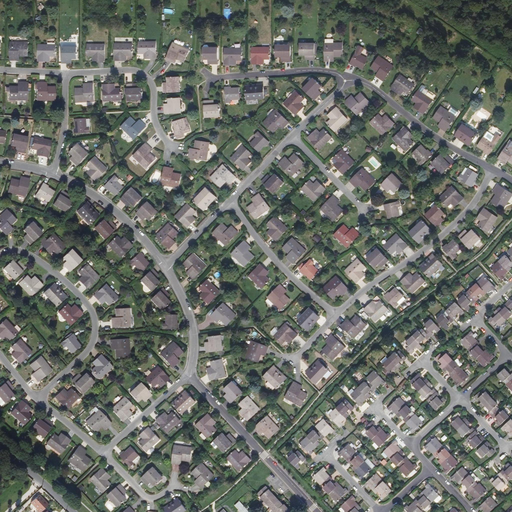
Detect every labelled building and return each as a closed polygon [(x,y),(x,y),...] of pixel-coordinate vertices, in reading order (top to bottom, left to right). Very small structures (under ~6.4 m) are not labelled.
[(375,15),(376,8),(365,6),(364,13),(375,15)] [(27,56),(28,43),(10,42),(9,61),(16,61),(16,56),(19,56),(27,56)] [(156,59),(156,42),(138,42),(138,54),(144,54),(147,54),(146,59),(156,59)] [(314,54),(314,42),(304,42),(304,45),(299,45),(299,54),(305,54),(308,54),(308,59),(314,59),(314,54)] [(184,63),(189,50),(172,43),(165,60),(171,62),(173,58),(175,59),(184,63)] [(342,57),(342,43),(324,43),(324,61),(331,61),(331,57),(334,57),(342,57)] [(104,60),(104,44),(87,44),(87,56),(92,56),(95,56),(95,61),(104,60)] [(132,56),(132,45),(115,44),(114,61),(124,61),(124,56),(127,56),(132,56)] [(55,57),(55,46),(38,45),(37,62),(47,62),(47,57),(49,57),(55,57)] [(217,64),(217,48),(207,48),(206,46),(203,46),(202,48),(202,60),(208,60),(211,60),(211,64),(217,64)] [(290,62),(290,46),(280,46),(280,49),(275,48),(274,57),(280,58),(283,58),(283,62),(290,62)] [(77,59),(77,48),(62,47),(62,64),(69,64),(69,59),(71,59),(77,59)] [(368,60),(359,55),(363,49),(359,47),(348,64),(351,66),(352,65),(362,70),(368,60)] [(269,60),(269,48),(252,48),(252,65),(261,65),(261,60),(264,60),(269,60)] [(242,61),(242,49),(224,49),(224,66),(233,66),(234,61),(236,61),(242,61)] [(383,82),(393,67),(378,56),(370,68),(377,73),(380,74),(377,78),(383,82)] [(414,85),(399,75),(390,89),(398,94),(400,90),(402,92),(407,95),(414,85)] [(180,92),(179,83),(177,83),(176,77),(167,78),(168,83),(168,86),(163,86),(163,93),(180,92)] [(318,91),(321,87),(315,80),(311,84),(309,83),(303,89),(314,100),(319,95),(316,93),(318,91)] [(27,101),(27,83),(20,83),(20,87),(18,87),(9,87),(8,101),(27,101)] [(55,101),(55,87),(47,87),(44,87),(44,83),(37,83),(37,101),(55,101)] [(94,102),(93,84),(86,84),(86,88),(84,89),(75,89),(76,103),(94,102)] [(143,97),(142,89),(137,89),(134,89),(134,84),(127,85),(128,101),(137,101),(137,98),(143,97)] [(121,101),(120,89),(115,89),(113,89),(112,85),(103,85),(104,102),(121,101)] [(264,99),(264,87),(251,88),(251,85),(245,85),(246,100),(264,99)] [(239,99),(238,88),(227,88),(227,87),(224,87),(225,103),(230,103),(230,100),(239,99)] [(298,106),(300,104),(304,100),(295,91),(283,104),(295,116),(302,109),(298,106)] [(421,93),(418,91),(411,101),(416,104),(418,105),(415,109),(423,115),(432,101),(421,93)] [(357,115),(370,103),(361,92),(354,98),(352,100),(349,97),(345,102),(357,115)] [(181,113),(181,104),(178,104),(178,98),(168,99),(169,104),(169,107),(164,107),(165,114),(181,113)] [(220,114),(219,105),(214,106),(211,106),(211,101),(204,101),(205,118),(214,117),(214,114),(220,114)] [(445,132),(455,117),(458,113),(451,108),(448,112),(440,107),(433,119),(440,123),(442,125),(440,128),(445,132)] [(334,132),(347,120),(336,108),(329,114),(332,118),(330,120),(326,123),(334,132)] [(279,126),(281,124),(284,127),(289,122),(276,110),(264,123),(273,133),(279,126)] [(394,123),(387,116),(383,120),(382,118),(378,114),(369,122),(381,135),(394,123)] [(133,140),(145,127),(141,122),(138,125),(136,123),(130,117),(120,127),(133,140)] [(85,118),(74,119),(75,130),(74,130),(74,133),(89,132),(89,127),(90,127),(89,118),(86,119),(85,118)] [(191,133),(189,128),(186,128),(184,120),(173,123),(176,133),(174,133),(175,137),(177,136),(178,140),(184,138),(184,135),(191,133)] [(457,132),(455,135),(466,142),(464,144),(469,147),(477,135),(462,125),(459,123),(455,130),(457,132)] [(413,143),(409,140),(407,137),(411,134),(404,127),(392,139),(404,152),(413,143)] [(319,150),(332,138),(324,129),(319,134),(318,135),(314,132),(307,138),(319,150)] [(489,155),(501,137),(496,134),(495,136),(488,131),(484,137),(484,136),(477,146),(486,152),(485,153),(489,155)] [(267,146),(269,143),(258,132),(254,136),(256,138),(250,144),(258,152),(266,145),(267,146)] [(24,152),(28,136),(18,135),(18,137),(12,136),(10,145),(16,146),(18,147),(17,151),(24,152)] [(466,142),(455,135),(454,137),(464,144),(466,142)] [(48,156),(51,140),(34,136),(31,148),(37,149),(40,150),(39,155),(48,156)] [(207,160),(209,142),(196,140),(195,149),(194,151),(190,151),(189,157),(207,160)] [(511,165),(511,148),(511,145),(511,142),(510,141),(507,145),(497,160),(502,164),(505,161),(507,162),(511,165)] [(89,152),(83,146),(81,148),(77,144),(70,151),(74,154),(76,156),(73,159),(78,164),(89,152)] [(146,170),(156,159),(149,153),(147,152),(150,148),(145,144),(133,157),(146,170)] [(428,153),(420,145),(412,153),(419,159),(416,162),(420,166),(431,154),(429,152),(428,153)] [(247,158),(251,154),(243,146),(231,159),(243,170),(249,164),(245,160),(247,158)] [(355,163),(343,150),(335,158),(339,162),(341,164),(337,168),(343,174),(355,163)] [(292,177),(304,163),(294,154),(288,160),(287,162),(283,159),(278,164),(292,177)] [(442,174),(454,163),(449,158),(446,161),(444,159),(440,155),(433,161),(437,165),(435,167),(442,174)] [(108,169),(95,157),(87,165),(93,170),(89,174),(97,181),(108,169)] [(236,177),(223,164),(211,177),(221,187),(227,180),(229,178),(232,181),(236,177)] [(179,188),(181,175),(173,173),(170,173),(171,169),(164,168),(161,185),(179,188)] [(458,179),(471,187),(473,184),(472,184),(478,174),(468,168),(463,176),(461,174),(458,179)] [(376,182),(363,169),(350,181),(355,186),(357,183),(359,185),(365,191),(376,182)] [(280,187),(278,185),(281,181),(275,174),(271,179),(269,180),(266,178),(261,182),(273,194),(280,187)] [(116,195),(124,187),(117,181),(119,179),(115,175),(105,186),(108,189),(108,188),(116,195)] [(396,183),(398,181),(391,175),(379,186),(384,191),(388,188),(390,189),(393,193),(400,187),(396,183)] [(24,197),(29,179),(22,177),(21,181),(18,181),(10,179),(7,192),(24,197)] [(313,202),(325,189),(318,183),(315,186),(313,185),(309,181),(301,189),(313,202)] [(47,202),(53,192),(44,187),(45,186),(42,184),(34,197),(38,200),(40,198),(47,202)] [(511,195),(511,193),(497,185),(494,191),(497,193),(496,195),(491,202),(503,210),(508,202),(511,195)] [(141,200),(137,196),(139,194),(132,187),(121,199),(126,204),(129,201),(131,203),(135,206),(141,200)] [(214,195),(206,187),(193,200),(204,211),(208,207),(206,204),(214,195)] [(452,187),(439,199),(447,207),(451,203),(453,201),(456,205),(463,199),(452,187)] [(270,208),(260,193),(254,197),(257,201),(255,202),(247,207),(255,219),(270,208)] [(208,207),(216,198),(214,195),(206,204),(208,207)] [(65,214),(74,200),(68,196),(65,200),(63,198),(59,196),(54,203),(59,206),(57,209),(65,214)] [(343,212),(337,206),(334,204),(337,201),(333,197),(320,210),(333,222),(343,212)] [(94,211),(86,202),(84,204),(92,213),(94,211)] [(152,211),(154,208),(148,202),(137,214),(141,218),(144,215),(146,217),(150,221),(156,215),(152,211)] [(386,209),(389,219),(400,217),(398,208),(400,207),(399,203),(384,206),(385,209),(386,209)] [(430,207),(432,209),(434,211),(438,207),(434,203),(430,207)] [(98,215),(94,211),(92,213),(84,204),(75,212),(88,225),(98,215)] [(192,217),(196,212),(188,204),(176,217),(187,229),(194,222),(190,219),(192,217)] [(425,215),(436,227),(441,222),(438,219),(440,217),(444,214),(438,207),(434,211),(432,209),(425,215)] [(9,225),(15,219),(6,209),(0,214),(0,229),(5,235),(12,228),(9,225)] [(488,233),(497,218),(483,209),(479,217),(482,219),(481,222),(478,226),(488,233)] [(276,241),(288,229),(275,217),(267,225),(271,229),(273,231),(270,234),(276,241)] [(103,240),(115,229),(111,224),(107,227),(105,225),(102,221),(95,227),(99,231),(97,233),(103,240)] [(422,221),(409,233),(417,241),(425,233),(427,235),(431,231),(422,221)] [(224,246),(237,233),(232,228),(229,231),(227,229),(221,223),(211,233),(224,246)] [(30,244),(43,233),(36,226),(34,228),(30,224),(24,230),(27,234),(29,236),(26,239),(30,244)] [(172,240),(178,233),(168,224),(156,237),(169,249),(173,245),(170,242),(172,240)] [(347,249),(359,236),(354,231),(351,234),(350,232),(343,226),(334,236),(347,249)] [(470,249),(477,242),(475,240),(479,236),(472,230),(468,234),(467,236),(464,233),(459,238),(470,249)] [(418,243),(427,235),(425,233),(417,241),(418,243)] [(65,247),(53,234),(41,245),(47,252),(51,249),(53,251),(56,255),(65,247)] [(383,246),(391,255),(397,249),(401,253),(408,247),(397,234),(383,246)] [(317,243),(320,239),(316,235),(312,238),(317,243)] [(120,258),(132,246),(125,240),(122,243),(120,241),(116,237),(108,245),(120,258)] [(305,251),(292,238),(283,248),(289,254),(291,256),(288,259),(293,264),(305,251)] [(454,254),(461,248),(453,240),(445,247),(444,246),(442,248),(452,260),(456,256),(454,254)] [(254,257),(248,251),(246,249),(249,246),(244,242),(231,255),(244,267),(254,257)] [(388,261),(377,249),(370,255),(372,257),(368,261),(373,267),(378,263),(379,262),(383,265),(388,261)] [(82,261),(76,254),(73,256),(69,252),(63,258),(67,262),(69,264),(66,267),(70,272),(82,261)] [(148,264),(141,257),(142,256),(139,253),(128,264),(131,267),(133,266),(139,272),(148,264)] [(193,278),(205,265),(192,253),(182,263),(189,269),(191,271),(188,274),(193,278)] [(426,265),(435,257),(433,255),(424,263),(426,265)] [(509,266),(511,263),(511,257),(509,259),(506,256),(499,262),(509,272),(511,269),(509,266)] [(430,278),(443,266),(435,257),(426,265),(424,263),(420,267),(430,278)] [(311,280),(321,268),(315,262),(314,263),(310,260),(305,265),(303,263),(299,268),(301,269),(300,271),(302,273),(303,272),(311,280)] [(363,278),(359,274),(362,272),(366,268),(358,260),(345,272),(356,284),(363,278)] [(13,280),(25,269),(20,264),(17,267),(15,265),(12,261),(5,267),(9,271),(7,273),(13,280)] [(504,276),(509,272),(499,262),(492,269),(502,281),(505,278),(504,276)] [(99,277),(87,264),(79,271),(83,275),(85,277),(81,281),(87,288),(99,277)] [(269,281),(265,276),(263,275),(266,271),(260,265),(248,277),(261,289),(269,281)] [(158,283),(155,280),(153,278),(156,275),(151,269),(140,281),(146,287),(148,286),(152,290),(158,283)] [(412,294),(424,281),(417,273),(413,277),(411,279),(407,275),(400,281),(412,294)] [(30,297),(42,285),(36,279),(32,282),(30,280),(26,276),(18,284),(30,297)] [(495,287),(484,276),(476,283),(485,293),(490,288),(492,290),(495,287)] [(348,290),(336,277),(323,289),(332,299),(339,293),(341,291),(343,294),(348,290)] [(209,303),(221,291),(208,279),(200,287),(204,291),(206,293),(202,297),(209,303)] [(62,292),(54,283),(52,285),(60,294),(62,292)] [(477,296),(480,293),(482,296),(485,293),(476,283),(470,289),(471,290),(468,293),(475,301),(478,298),(477,296)] [(118,297),(106,284),(94,295),(100,302),(104,298),(105,301),(109,305),(118,297)] [(55,307),(66,296),(62,292),(60,294),(52,285),(43,293),(55,307)] [(290,301),(284,295),(282,293),(285,290),(280,285),(267,298),(280,311),(290,301)] [(168,303),(164,299),(163,297),(166,294),(161,289),(150,300),(156,307),(158,305),(162,309),(168,303)] [(396,303),(402,297),(395,289),(387,296),(386,295),(383,297),(394,309),(398,305),(396,303)] [(475,301),(468,293),(465,295),(464,294),(457,300),(467,310),(470,307),(467,305),(470,302),(472,304),(475,301)] [(399,306),(406,300),(402,297),(396,303),(398,305),(399,306)] [(375,322),(388,310),(380,301),(376,305),(374,307),(370,304),(364,310),(375,322)] [(464,312),(455,302),(448,309),(449,309),(446,312),(454,320),(457,317),(455,315),(458,312),(461,315),(464,312)] [(511,314),(511,313),(509,310),(511,307),(507,302),(504,305),(506,307),(503,310),(500,307),(497,310),(506,320),(511,314)] [(236,316),(223,303),(211,316),(215,321),(218,318),(220,320),(226,326),(236,316)] [(83,315),(77,308),(73,312),(71,309),(67,306),(59,313),(71,326),(83,315)] [(309,325),(318,316),(310,307),(297,320),(308,330),(311,326),(309,325)] [(130,326),(129,308),(115,309),(115,318),(115,321),(111,321),(112,328),(130,326)] [(506,320),(497,310),(494,313),(497,316),(493,319),(492,317),(489,320),(493,325),(496,322),(497,323),(499,326),(506,320)] [(451,323),(454,320),(446,312),(446,311),(436,320),(445,330),(449,327),(446,324),(449,321),(451,323)] [(175,326),(175,315),(164,315),(164,325),(162,325),(161,329),(177,329),(177,326),(175,326)] [(311,326),(320,318),(318,316),(309,325),(311,326)] [(354,339),(366,326),(356,316),(350,322),(349,324),(345,321),(340,326),(354,339)] [(18,332),(6,319),(0,324),(0,337),(4,334),(6,336),(9,340),(18,332)] [(439,329),(430,319),(424,325),(428,329),(425,331),(429,336),(433,333),(431,332),(434,329),(436,332),(439,329)] [(298,335),(286,324),(274,337),(282,345),(286,341),(288,339),(291,342),(298,335)] [(429,336),(425,331),(422,329),(419,331),(418,330),(412,336),(419,344),(422,341),(423,342),(429,336)] [(469,348),(477,340),(473,335),(475,334),(472,331),(461,340),(469,349),(469,348)] [(81,346),(74,337),(75,337),(73,334),(61,343),(64,348),(66,346),(72,353),(81,346)] [(332,360),(345,347),(332,334),(327,339),(330,342),(328,344),(318,354),(321,356),(324,353),(332,360)] [(223,351),(222,341),(219,341),(218,336),(210,337),(210,342),(211,345),(206,346),(207,353),(223,351)] [(421,346),(419,344),(412,336),(406,342),(409,346),(406,349),(411,354),(414,351),(413,349),(416,346),(418,349),(421,346)] [(19,363),(32,352),(20,339),(11,347),(15,351),(17,353),(13,356),(19,363)] [(129,357),(128,339),(110,341),(111,347),(115,347),(115,349),(116,358),(129,357)] [(265,353),(267,347),(251,340),(244,357),(257,362),(260,354),(261,351),(265,353)] [(477,358),(484,351),(479,345),(481,344),(477,340),(469,348),(472,351),(471,351),(477,358)] [(177,358),(183,352),(173,342),(160,355),(172,368),(177,363),(174,360),(177,358)] [(484,366),(495,356),(492,353),(491,354),(486,350),(484,351),(477,358),(484,366)] [(403,361),(406,358),(401,353),(398,356),(395,352),(389,358),(398,368),(401,365),(398,362),(402,359),(403,361)] [(443,369),(452,360),(446,354),(442,357),(440,354),(435,359),(438,362),(439,361),(442,364),(440,366),(443,369)] [(100,379),(113,367),(101,355),(95,362),(98,365),(96,367),(92,371),(100,379)] [(52,371),(40,356),(29,365),(35,372),(37,374),(34,376),(38,381),(52,371)] [(226,376),(222,359),(221,360),(221,358),(216,360),(216,361),(210,362),(212,367),(213,370),(208,371),(210,380),(226,376)] [(398,368),(389,358),(382,364),(386,368),(383,370),(388,376),(391,372),(389,371),(392,368),(395,371),(398,368)] [(461,370),(452,360),(443,369),(445,372),(448,370),(451,373),(449,375),(452,378),(461,370)] [(329,371),(327,369),(328,367),(322,362),(320,363),(318,361),(314,365),(316,366),(307,375),(316,384),(329,371)] [(307,375),(316,366),(314,365),(306,374),(307,375)] [(282,375),(273,366),(271,368),(280,376),(282,375)] [(169,379),(158,367),(145,379),(152,387),(157,383),(158,382),(162,385),(169,379)] [(276,389),(286,379),(282,375),(280,376),(271,368),(263,377),(276,389)] [(511,378),(511,372),(510,374),(505,368),(498,375),(503,381),(507,378),(510,381),(511,378)] [(385,382),(374,370),(366,378),(370,382),(376,387),(380,383),(382,385),(385,382)] [(457,387),(468,377),(461,370),(452,378),(456,382),(455,384),(457,387)] [(419,391),(429,382),(426,379),(423,381),(420,378),(422,377),(419,373),(411,381),(414,384),(413,384),(419,391)] [(90,386),(87,384),(92,380),(86,374),(82,378),(80,380),(76,376),(72,380),(83,393),(90,386)] [(230,404),(242,392),(236,385),(237,385),(233,380),(224,389),(227,393),(229,395),(226,398),(230,404)] [(13,396),(9,391),(8,389),(11,387),(7,381),(0,386),(0,405),(0,406),(13,396)] [(300,406),(307,394),(299,390),(297,388),(299,384),(294,381),(284,396),(300,406)] [(372,391),(376,387),(370,382),(368,385),(364,381),(358,387),(367,397),(370,394),(367,392),(371,389),(372,391)] [(436,392),(433,389),(432,391),(428,387),(431,385),(429,382),(419,391),(425,398),(429,394),(431,397),(436,392)] [(151,395),(140,383),(133,390),(135,392),(131,396),(137,402),(141,398),(143,397),(146,400),(151,395)] [(367,397),(358,387),(350,394),(361,406),(364,403),(362,401),(367,397)] [(66,410),(79,397),(71,389),(67,393),(65,395),(61,391),(55,397),(66,410)] [(178,401),(187,393),(185,391),(176,399),(178,401)] [(485,405),(492,398),(485,391),(482,395),(479,392),(474,396),(477,400),(479,398),(482,401),(479,404),(482,407),(485,405)] [(436,409),(446,400),(443,397),(440,400),(437,397),(439,395),(436,392),(431,397),(434,399),(430,403),(436,409)] [(182,414),(195,402),(187,393),(178,401),(176,399),(172,403),(182,414)] [(260,409),(247,396),(239,404),(243,408),(245,410),(241,414),(247,421),(260,409)] [(397,414),(407,405),(399,397),(387,408),(390,412),(392,410),(397,414)] [(128,410),(132,406),(125,398),(112,409),(123,421),(130,415),(126,411),(128,410)] [(494,408),(498,404),(492,398),(485,405),(490,410),(489,412),(492,415),(497,411),(494,408)] [(28,412),(25,411),(29,407),(22,401),(11,413),(24,425),(32,416),(28,412)] [(354,408),(349,403),(346,405),(343,402),(337,408),(346,418),(349,415),(346,412),(349,409),(351,411),(354,408)] [(409,415),(413,412),(407,405),(397,414),(400,417),(402,415),(405,418),(403,420),(406,423),(411,418),(409,415)] [(346,418),(337,408),(328,415),(339,427),(342,424),(341,422),(346,418)] [(499,426),(509,417),(503,410),(499,413),(497,411),(492,415),(494,418),(496,417),(499,420),(496,422),(499,426)] [(111,424),(98,411),(85,423),(95,433),(101,427),(103,425),(106,428),(111,424)] [(167,433),(180,421),(172,412),(168,416),(167,418),(163,414),(156,421),(167,433)] [(458,430),(467,421),(464,418),(462,420),(459,417),(461,415),(458,412),(453,417),(456,420),(452,423),(458,430)] [(210,424),(214,420),(207,413),(195,425),(207,438),(216,430),(212,426),(210,424)] [(411,432),(422,422),(415,415),(411,418),(406,423),(411,428),(409,429),(411,432)] [(45,426),(43,424),(46,420),(40,416),(31,429),(38,435),(40,433),(44,436),(50,429),(45,426)] [(279,429),(267,416),(254,428),(258,433),(261,430),(263,432),(269,439),(279,429)] [(334,430),(324,419),(316,426),(320,431),(325,436),(330,432),(331,433),(334,430)] [(511,420),(511,419),(501,428),(504,431),(507,428),(510,432),(508,433),(511,436),(511,435),(511,420)] [(372,439),(382,430),(379,426),(376,429),(373,426),(375,425),(372,421),(367,426),(369,429),(366,432),(372,439)] [(471,429),(468,426),(470,424),(467,421),(458,430),(464,436),(468,433),(470,435),(475,431),(472,428),(471,429)] [(160,439),(149,427),(142,433),(145,437),(143,439),(139,442),(147,451),(160,439)] [(233,444),(229,440),(227,438),(231,435),(226,430),(214,441),(220,448),(222,446),(226,450),(233,444)] [(321,439),(325,436),(320,431),(317,434),(314,430),(308,436),(317,446),(319,443),(317,441),(320,437),(321,439)] [(379,447),(391,436),(388,433),(386,434),(382,430),(372,439),(379,447)] [(475,448),(485,439),(482,436),(479,439),(476,435),(478,434),(475,431),(470,435),(466,439),(475,448)] [(60,455),(71,441),(63,435),(60,440),(57,438),(53,435),(46,444),(60,455)] [(317,446),(308,436),(299,443),(310,455),(313,452),(312,451),(317,446)] [(438,449),(442,445),(435,438),(433,440),(430,437),(426,441),(429,444),(424,448),(427,451),(429,449),(433,454),(438,449)] [(391,459),(401,450),(397,446),(398,444),(395,441),(384,452),(391,459)] [(490,450),(487,447),(490,444),(487,441),(477,450),(483,457),(487,453),(490,456),(495,452),(492,449),(490,450)] [(352,455),(356,452),(349,444),(338,454),(341,457),(342,455),(347,460),(352,455)] [(191,462),(193,448),(175,446),(172,464),(179,465),(179,460),(182,461),(191,462)] [(84,456),(82,454),(84,451),(79,447),(68,462),(82,473),(91,461),(84,456)] [(132,461),(139,455),(131,447),(123,454),(123,453),(120,456),(130,467),(134,463),(132,461)] [(441,464),(451,454),(445,448),(441,452),(438,449),(433,454),(436,457),(438,455),(441,458),(438,461),(441,464)] [(409,460),(406,457),(404,459),(401,456),(404,453),(401,450),(391,459),(397,466),(401,462),(403,465),(409,460)] [(238,472),(251,460),(244,452),(240,456),(235,451),(226,459),(238,472)] [(301,462),(305,459),(297,451),(295,453),(294,452),(287,458),(296,468),(299,466),(296,463),(300,460),(301,462)] [(355,470),(364,461),(358,454),(355,458),(352,455),(347,460),(350,463),(351,461),(354,465),(352,467),(355,470)] [(446,473),(458,463),(451,454),(441,464),(446,469),(444,470),(446,473)] [(375,466),(368,458),(364,461),(371,469),(375,466)] [(415,469),(418,467),(415,464),(413,465),(409,460),(403,465),(400,469),(407,477),(410,474),(415,469)] [(360,480),(372,469),(371,469),(364,461),(355,470),(359,475),(357,477),(360,480)] [(214,476),(202,463),(192,473),(198,479),(200,481),(197,484),(201,488),(214,476)] [(511,479),(511,477),(511,466),(509,463),(506,466),(508,468),(505,471),(504,470),(500,473),(505,478),(508,475),(511,479)] [(161,478),(157,474),(159,473),(153,466),(145,474),(148,477),(150,479),(146,482),(152,488),(161,478)] [(324,481),(330,476),(325,471),(327,470),(324,467),(313,476),(321,485),(324,481)] [(463,482),(470,475),(462,467),(451,478),(454,481),(456,479),(460,484),(463,482)] [(107,480),(105,478),(109,475),(103,468),(90,479),(102,492),(111,484),(107,480)] [(477,468),(473,472),(479,480),(484,476),(477,468)] [(475,483),(476,482),(476,481),(478,479),(472,473),(470,476),(470,475),(463,482),(469,488),(466,490),(469,493),(477,485),(475,483)] [(506,483),(503,480),(505,478),(500,473),(498,475),(499,477),(496,480),(493,477),(490,480),(496,487),(499,490),(506,483)] [(374,491),(383,482),(376,474),(364,484),(367,488),(369,486),(374,491)] [(329,494),(339,485),(336,482),(333,485),(330,481),(332,480),(330,476),(324,481),(327,484),(323,487),(329,494)] [(388,490),(389,488),(383,482),(374,491),(376,494),(379,491),(382,494),(380,496),(384,499),(391,493),(388,490)] [(475,502),(487,492),(479,483),(477,485),(469,493),(474,498),(472,499),(475,502)] [(432,503),(440,495),(429,484),(426,486),(428,488),(423,493),(432,503)] [(126,499),(122,495),(120,493),(124,490),(119,485),(107,496),(113,503),(115,501),(119,505),(126,499)] [(336,502),(348,491),(345,488),(343,489),(339,485),(329,494),(336,502)] [(284,505),(265,486),(257,494),(264,501),(262,503),(265,506),(267,505),(270,508),(268,510),(270,511),(272,509),(274,511),(291,511),(284,504),(284,505)] [(425,509),(432,503),(423,493),(420,495),(421,497),(423,498),(421,499),(419,502),(417,500),(414,502),(419,508),(422,505),(425,509)] [(40,511),(48,505),(39,495),(31,502),(39,511),(40,511)] [(345,511),(350,511),(358,505),(354,501),(355,499),(353,496),(341,507),(345,511)] [(170,506),(180,499),(178,497),(168,504),(170,506)] [(485,511),(489,511),(497,505),(490,497),(479,507),(481,510),(483,509),(485,511)] [(182,511),(187,509),(180,499),(170,506),(168,504),(164,507),(167,511),(182,511)] [(239,511),(244,506),(239,500),(233,505),(239,511)] [(422,511),(419,508),(414,502),(409,507),(408,505),(405,508),(408,511),(422,511)]
